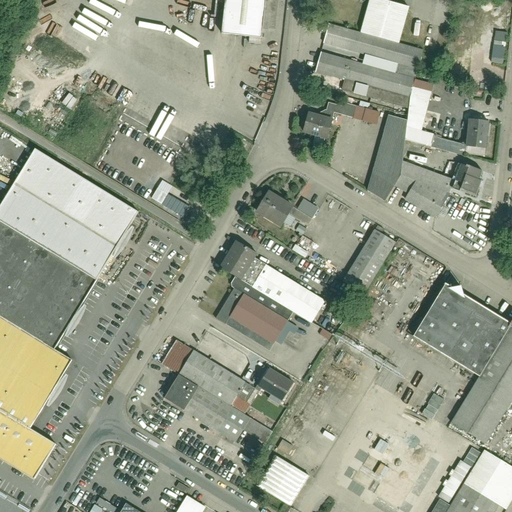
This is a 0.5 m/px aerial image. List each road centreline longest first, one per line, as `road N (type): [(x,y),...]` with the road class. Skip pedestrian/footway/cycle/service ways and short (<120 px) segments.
road 1 (residential): [(272,146),(106,419)]
road 2 (residential): [(488,274),(272,146)]
road 3 (residential): [(511,75),(488,274)]
road 4 (residential): [(106,419),(256,511)]
road 5 (residential): [(272,146),(299,0)]
